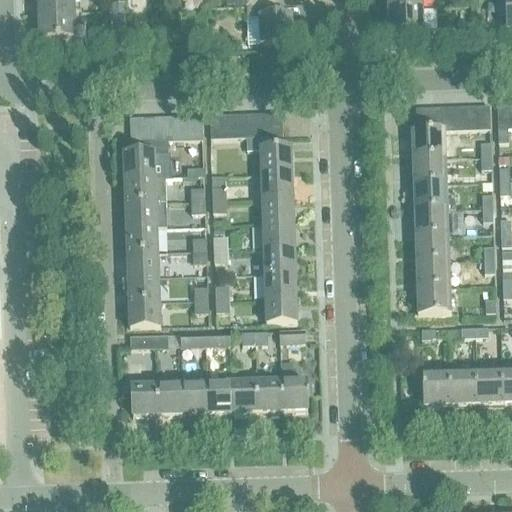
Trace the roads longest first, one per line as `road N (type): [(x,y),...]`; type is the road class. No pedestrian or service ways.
road 1 (residential): [(112,493),(98,90)]
road 2 (residential): [(350,484),(339,85)]
road 3 (residential): [(98,90),(339,85)]
road 4 (residential): [(112,493),(350,484)]
road 5 (residential): [(98,90),(12,86),(3,65),(2,0)]
road 6 (residential): [(339,85),(511,80)]
road 7 (residential): [(350,484),(511,479)]
